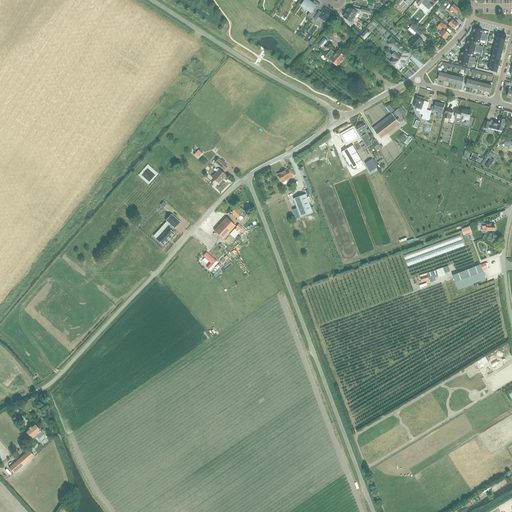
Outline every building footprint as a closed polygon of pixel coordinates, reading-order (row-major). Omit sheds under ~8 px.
[(320,4),(315,0),(312,4),(307,0),(304,4),(303,3),(301,5),(310,12),(308,16),(312,19),(317,12),(316,11),(320,4)] [(460,9),(454,4),(451,7),(450,6),(449,7),(450,7),(448,9),(450,11),(451,10),(453,12),(453,11),(456,14),(460,9)] [(349,7),(346,12),(355,17),(358,13),(360,13),(361,10),(353,8),(352,8),(349,7)] [(328,23),(334,14),(325,8),(322,13),(319,11),(314,18),(317,20),(319,17),(328,23)] [(353,21),(355,17),(346,12),(343,17),(346,19),(352,25),(354,23),(353,21)] [(455,29),(458,25),(450,17),(448,19),(451,22),(449,24),(455,29)] [(448,28),(445,25),(441,22),(437,27),(442,32),(440,35),(445,39),(450,34),(446,30),(448,28)] [(413,25),(410,27),(408,29),(415,35),(416,33),(420,36),(422,34),(413,25)] [(361,32),(355,26),(352,29),(358,35),(361,32)] [(474,28),(472,34),(487,38),(488,35),(482,33),(483,30),(474,28)] [(362,36),(365,39),(370,33),(367,31),(362,36)] [(477,42),(480,43),(480,40),(487,42),(487,38),(472,34),(471,40),(477,42)] [(497,40),(505,42),(506,36),(498,34),(497,40)] [(423,41),(417,35),(409,44),(415,50),(423,41)] [(395,59),(392,62),(393,63),(392,64),(397,68),(397,67),(398,68),(401,64),(402,65),(405,62),(404,61),(407,57),(406,56),(409,53),(405,50),(406,50),(402,47),(400,45),(391,37),(388,41),(389,41),(393,45),(394,45),(395,45),(392,48),(391,49),(395,53),(392,56),(395,59)] [(321,48),(328,41),(324,38),(318,45),(321,48)] [(476,45),(477,42),(471,40),(468,39),(466,46),(481,50),(482,46),(476,45)] [(503,48),(505,42),(497,40),(495,46),(503,48)] [(481,53),(481,50),(466,46),(465,52),(471,54),(474,55),(474,52),(481,53)] [(494,52),(502,54),(503,48),(495,46),(494,52)] [(338,66),(346,57),(339,51),(336,54),(332,50),(326,56),(338,66)] [(470,56),(471,54),(465,52),(462,51),(460,58),(475,61),(476,58),(470,56)] [(500,60),(502,54),(494,52),(492,58),(500,60)] [(475,61),(460,58),(459,64),(468,66),(468,63),(475,65),(475,61)] [(491,64),(499,66),(500,60),(492,58),(491,64)] [(438,80),(444,81),(446,74),(447,70),(446,70),(447,66),(448,66),(449,64),(444,62),(443,65),(445,65),(444,70),(444,73),(440,72),(438,80)] [(497,72),(499,66),(491,64),(489,70),(497,72)] [(414,107),(418,108),(418,109),(422,110),(423,107),(426,100),(418,97),(415,104),(415,105),(414,107)] [(438,112),(437,115),(441,116),(442,113),(444,105),(436,103),(436,107),(432,106),(431,111),(434,111),(438,112)] [(386,107),(391,113),(394,111),(390,105),(386,107)] [(395,111),(395,112),(393,113),(396,117),(398,115),(400,118),(398,119),(400,123),(404,119),(403,117),(407,114),(401,107),(395,111)] [(446,109),(444,117),(449,118),(450,115),(452,115),(453,110),(446,109)] [(459,111),(457,118),(461,119),(461,120),(462,121),(463,121),(464,121),(464,120),(465,120),(465,119),(469,120),(471,111),(467,110),(467,111),(463,110),(463,112),(459,111)] [(381,138),(400,124),(392,114),(373,128),(381,138)] [(491,122),(491,125),(492,125),(494,125),(494,129),(500,130),(502,131),(502,130),(503,127),(504,127),(506,120),(500,118),(499,121),(499,122),(492,120),(491,122)] [(363,133),(368,130),(364,123),(356,128),(360,134),(362,137),(361,137),(367,147),(372,144),(366,134),(364,135),(363,133)] [(359,137),(354,128),(343,135),(348,143),(359,137)] [(407,144),(411,138),(409,136),(409,137),(404,134),(401,137),(406,141),(405,143),(407,144)] [(342,152),(350,165),(352,164),(354,168),(363,163),(353,145),(342,152)] [(471,159),(477,161),(479,155),(473,153),(471,159)] [(224,170),(227,166),(218,158),(215,162),(224,170)] [(373,158),(365,163),(371,174),(379,169),(373,158)] [(219,169),(212,177),(218,183),(223,178),(226,175),(219,169)] [(283,172),(278,175),(282,182),(283,184),(285,184),(287,183),(287,182),(286,180),(293,176),(289,169),(283,173),(283,172)] [(307,178),(304,179),(308,189),(305,190),(307,195),(310,194),(310,195),(313,194),(307,178)] [(206,196),(195,188),(190,195),(201,203),(206,196)] [(167,200),(181,215),(194,203),(179,189),(167,200)] [(306,194),(294,199),(301,217),(313,213),(315,212),(314,207),(311,208),(306,194)] [(232,209),(231,211),(231,212),(238,218),(241,221),(245,216),(247,214),(241,208),(239,211),(235,208),(234,210),(233,209),(232,209)] [(163,209),(158,213),(164,218),(168,214),(163,209)] [(156,239),(163,245),(174,233),(170,229),(173,226),(175,228),(180,222),(171,214),(166,220),(167,221),(170,224),(168,227),(167,227),(156,239)] [(223,239),(236,226),(227,217),(214,231),(223,239)] [(487,232),(487,230),(495,230),(495,226),(491,226),(491,225),(484,225),(484,222),(479,222),(479,225),(483,225),(482,230),(483,231),(483,232),(485,233),(486,233),(487,232)] [(237,227),(235,229),(238,233),(242,237),(246,231),(243,228),(239,225),(237,227)] [(468,228),(463,230),(468,244),(473,243),(470,233),(469,229),(469,228),(468,228)] [(460,235),(402,253),(404,259),(405,259),(406,264),(463,246),(460,235)] [(204,255),(203,256),(211,263),(207,267),(210,271),(218,263),(207,252),(206,253),(205,253),(204,255)] [(459,273),(453,276),(458,289),(464,287),(486,279),(483,269),(482,265),(459,273)] [(447,266),(420,276),(422,282),(429,280),(430,282),(436,281),(436,280),(435,277),(439,276),(439,277),(445,275),(445,273),(449,272),(447,266)] [(480,360),(478,362),(481,367),(484,366),(483,365),(488,362),(485,357),(480,359),(480,360)] [(32,438),(41,431),(34,424),(26,431),(32,438)] [(14,473),(34,456),(30,451),(9,468),(14,473)]
